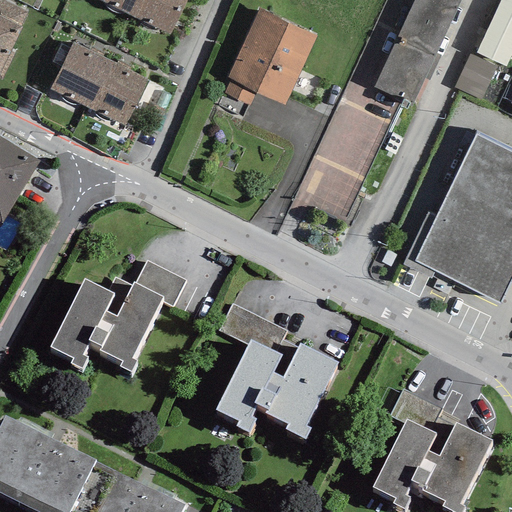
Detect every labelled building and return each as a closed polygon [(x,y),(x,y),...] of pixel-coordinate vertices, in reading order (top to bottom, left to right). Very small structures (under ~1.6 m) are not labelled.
[(2,0),(0,0),(0,15),(21,25),(27,12),(2,0)] [(143,0),(100,0),(135,17),(143,0)] [(187,0),(143,0),(135,17),(170,34),(187,0)] [(460,0),(413,0),(373,86),(412,104),(460,0)] [(511,51),(511,0),(500,0),(476,52),(506,66),(511,51)] [(316,36),(259,8),(227,77),(231,79),(256,91),(285,105),(316,36)] [(0,79),(2,80),(15,52),(11,50),(23,26),(21,25),(0,15),(0,79)] [(114,62),(73,42),(49,88),(90,109),(114,62)] [(496,68),(469,55),(454,88),(480,100),(496,68)] [(149,80),(114,62),(90,109),(126,126),(149,80)] [(249,106),(256,91),(231,79),(224,93),(249,106)] [(393,125),(341,100),(292,199),(345,223),(393,125)] [(511,273),(511,154),(475,136),(413,263),(497,304),(511,273)] [(0,137),(0,221),(2,223),(39,161),(0,137)] [(131,286),(115,277),(108,291),(84,278),(49,347),(73,358),(70,364),(81,369),(87,357),(82,355),(90,341),(101,346),(99,350),(122,361),(119,366),(131,372),(136,361),(132,359),(161,301),(172,307),(186,281),(147,261),(135,284),(133,282),(131,286)] [(286,331),(231,304),(218,331),(247,346),(215,410),(238,421),(235,427),(249,434),(256,420),(251,417),(257,405),(267,410),(265,413),(288,424),(285,429),(305,439),(310,429),(306,426),(337,362),(300,344),(298,348),(282,340),(286,331)] [(442,409),(403,389),(389,416),(404,423),(372,487),(395,498),(393,503),(404,509),(410,497),(405,495),(411,481),(424,487),(422,491),(444,501),(442,507),(453,511),(461,511),(464,506),(459,504),(491,440),(455,423),(454,426),(438,418),(442,409)] [(96,460),(4,416),(0,424),(0,492),(40,511),(181,511),(184,505),(95,462),(96,460)]
